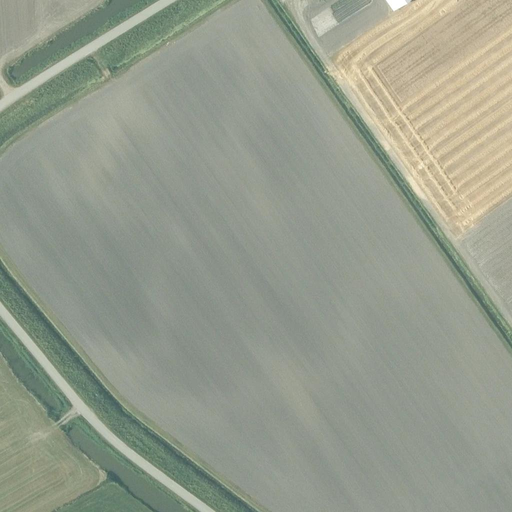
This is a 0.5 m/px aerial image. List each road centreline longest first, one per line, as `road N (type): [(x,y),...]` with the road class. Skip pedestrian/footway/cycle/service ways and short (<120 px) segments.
road 1 (unclassified): [(201,511),(110,442),(0,311)]
road 2 (unclassified): [(0,104),(162,0)]
